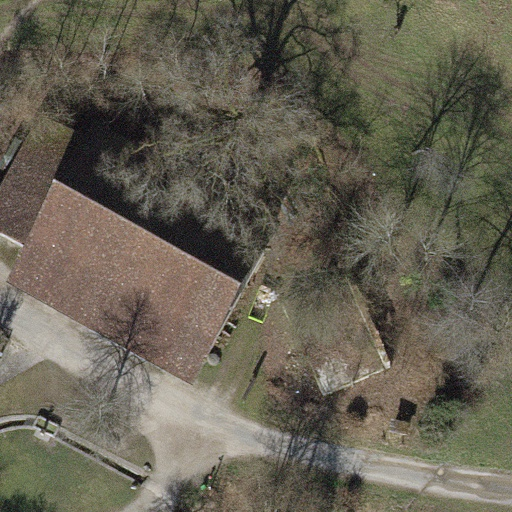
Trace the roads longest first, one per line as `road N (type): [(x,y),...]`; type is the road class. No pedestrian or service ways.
road 1 (track): [(189,416),(345,464),(511,485)]
road 2 (track): [(0,305),(189,416)]
